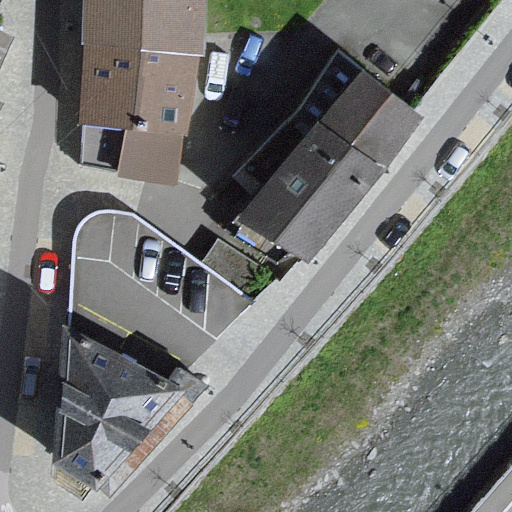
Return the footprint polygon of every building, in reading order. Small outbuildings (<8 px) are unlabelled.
[(85,44),(202,49),(204,0),(87,0),(86,20),(85,44)] [(0,105),(1,104),(0,103),(0,61),(12,37),(0,30),(0,105)] [(185,133),(202,49),(85,44),(85,50),(81,128),(80,163),(178,180),(185,133)] [(348,49),(220,211),(290,266),(418,103),(348,49)] [(68,331),(58,469),(102,494),(211,389),(177,372),(167,385),(68,331)]
